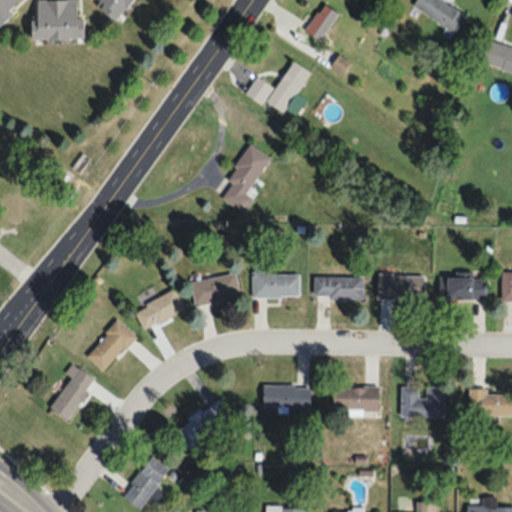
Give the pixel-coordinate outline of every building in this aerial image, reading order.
[(18,0),(0,0),(0,25),(13,14),(8,10),(18,0)] [(31,38),(83,37),(83,0),(36,0),(37,20),(30,20),(31,38)] [(96,0),(119,16),(131,0),(96,0)] [(412,0),(411,3),(455,32),(466,14),(445,0),(412,0)] [(340,12),(324,1),(305,28),(320,40),(340,12)] [(511,71),(511,44),(487,38),(480,62),(511,71)] [(331,64),(341,72),(349,63),(339,54),(331,64)] [(255,76),(245,93),(262,103),(265,99),(284,111),(309,69),(292,59),(275,88),(255,76)] [(242,210),(273,157),(249,143),(218,195),(242,210)] [(0,214),(16,226),(31,205),(13,192),(0,210),(0,214)] [(299,271),(265,271),(265,262),(252,262),(252,295),(299,295),(299,271)] [(239,296),(235,271),(190,279),(194,303),(239,296)] [(501,299),(511,298),(511,271),(501,272),(501,299)] [(424,272),(377,272),(377,295),(423,295),(424,272)] [(486,298),(486,274),(446,274),(446,298),(486,298)] [(313,275),(313,296),(362,296),(362,275),(313,275)] [(133,308),(143,329),(185,309),(175,288),(133,308)] [(85,353),(103,370),(136,335),(118,319),(85,353)] [(70,376),(49,406),(65,418),(95,379),(72,361),(64,372),(70,376)] [(262,406),(310,406),(310,384),(262,384),(262,406)] [(378,386),(333,386),(333,409),(378,409),(378,386)] [(400,415),(442,416),(444,388),(425,387),(425,388),(401,387),(400,415)] [(511,414),(511,389),(468,390),(468,414),(511,414)] [(175,420),(184,443),(232,424),(223,401),(175,420)] [(139,508),(169,467),(151,454),(121,495),(139,508)] [(439,500),(416,500),(416,511),(391,511),(444,511),(439,511),(439,500)] [(511,511),(511,503),(466,503),(466,511),(511,511)]
